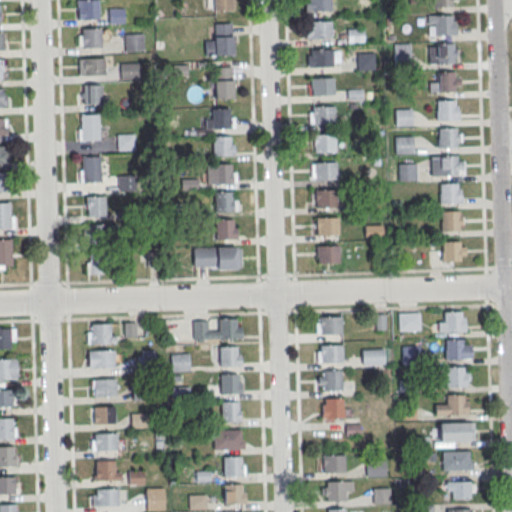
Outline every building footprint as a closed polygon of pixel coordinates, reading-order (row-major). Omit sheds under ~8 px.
[(80,0),(98,0),(98,21),(80,21),(80,0)] [(211,0),(229,0),(230,11),(212,11),(211,0)] [(329,0),(329,11),(308,11),(307,0),(329,0)] [(450,0),(451,7),(434,8),(433,0),(450,0)] [(108,22),(123,22),(123,8),(107,8),(108,22)] [(451,16),(451,35),(434,36),(434,16),(451,16)] [(330,22),(331,39),(309,40),(309,22),(330,22)] [(213,25),(231,25),(231,56),(213,56),(213,25)] [(81,29),(99,29),(100,50),(82,50),(81,29)] [(142,33),(123,33),(123,50),(142,50),(142,33)] [(392,59),(408,59),(408,42),(392,42),(392,59)] [(452,44),(453,64),(436,64),(435,45),(452,44)] [(331,50),(332,67),(310,68),(310,50),(331,50)] [(356,52),(356,69),(373,69),(373,52),(356,52)] [(103,57),(77,57),(77,74),(103,74),(103,57)] [(138,78),(138,62),(119,62),(119,78),(138,78)] [(213,68),(231,68),(232,99),(214,100),(213,68)] [(454,73),(454,92),(437,93),(436,73),(454,73)] [(332,78),(333,96),(311,97),(311,79),(332,78)] [(81,85),(99,85),(100,106),(82,106),(81,85)] [(453,101),(453,107),(457,107),(457,120),(436,121),(436,101),(453,101)] [(333,107),(334,125),(312,125),(312,108),(333,107)] [(394,108),(394,124),(411,124),(411,108),(394,108)] [(210,110),(228,109),(229,130),(211,130),(210,110)] [(80,115),(98,115),(99,140),(81,141),(80,115)] [(455,129),(456,148),(438,149),(438,130),(455,129)] [(132,134),(116,134),(116,149),(132,149),(132,134)] [(334,135),(335,153),(313,154),(313,136),(334,135)] [(413,152),(413,136),(394,136),(394,152),(413,152)] [(211,137),(229,137),(230,158),(212,158),(211,137)] [(82,157),(99,156),(100,183),(83,183),(82,157)] [(455,156),(456,176),(439,176),(438,157),(455,156)] [(397,180),(416,180),(416,162),(397,162),(397,180)] [(336,163),(336,180),(314,181),(314,163),(336,163)] [(213,164),(231,164),(231,185),(213,185),(213,164)] [(132,175),(118,175),(118,189),(132,189),(132,175)] [(456,185),(457,204),(440,205),(439,185),(456,185)] [(336,191),(337,208),(315,209),(315,191),(336,191)] [(213,192),(231,192),(232,213),(214,213),(213,192)] [(87,195),(87,216),(104,216),(104,195),(87,195)] [(0,204),(9,204),(10,230),(0,230),(0,204)] [(457,212),(458,231),(441,232),(440,213),(457,212)] [(338,218),(338,236),(316,236),(316,219),(338,218)] [(215,220),(232,220),(233,241),(215,241),(215,220)] [(0,240),(10,240),(11,266),(0,266),(0,240)] [(459,242),(459,262),(442,262),(442,243),(459,242)] [(338,246),(338,264),(316,265),(316,247),(338,246)] [(217,249),(235,249),(235,270),(217,270),(217,249)] [(109,272),(109,256),(86,256),(86,272),(109,272)] [(419,330),(419,311),(397,311),(397,330),(419,330)] [(443,313),(462,313),(462,332),(443,333),(443,313)] [(385,329),(385,314),(375,314),(375,329),(385,329)] [(319,318),(340,318),(341,336),(319,336),(319,318)] [(217,320),(236,320),(236,339),(218,340),(217,320)] [(124,335),(134,335),(134,322),(124,322),(124,335)] [(86,343),(113,343),(113,323),(86,323),(86,343)] [(14,328),(0,327),(0,347),(14,348),(14,328)] [(444,341),(463,340),(463,359),(445,360),(444,341)] [(319,346),(341,345),(341,364),(320,364),(319,346)] [(418,361),(418,345),(400,345),(400,361),(418,361)] [(218,348),(237,347),(237,367),(219,367),(218,348)] [(383,348),(361,348),(361,365),(383,365),(383,348)] [(113,349),(87,349),(87,367),(113,367),(113,349)] [(188,370),(188,352),(170,352),(170,370),(188,370)] [(0,378),(15,379),(15,358),(0,358),(0,378)] [(445,369),(464,369),(464,388),(446,388),(445,369)] [(322,372),(341,371),(341,391),(323,391),(322,372)] [(218,375),(237,375),(237,394),(219,395),(218,375)] [(93,380),(115,379),(115,396),(94,397),(93,380)] [(0,391),(11,391),(12,409),(0,409),(0,391)] [(445,396),(464,396),(464,415),(446,415),(445,396)] [(323,399),(342,399),(343,418),(324,419),(323,399)] [(219,403),(238,403),(238,422),(220,422),(219,403)] [(90,406),(90,423),(114,423),(114,406),(90,406)] [(147,412),(130,412),(130,427),(147,427),(147,412)] [(0,419),(11,419),(12,440),(0,440),(0,419)] [(474,442),(474,421),(438,421),(438,442),(474,442)] [(243,448),(243,429),(212,429),(212,448),(243,448)] [(93,435),(115,434),(116,451),(94,452),(93,435)] [(0,447),(12,447),(13,468),(0,468),(0,447)] [(441,453),(468,452),(468,462),(472,462),(472,471),(442,472),(441,453)] [(325,457),(344,456),(344,475),(326,476),(325,457)] [(222,458),(241,458),(241,477),(223,477),(222,458)] [(118,479),(118,460),(92,460),(92,479),(118,479)] [(383,475),(383,461),(366,461),(366,475),(383,475)] [(143,470),(127,470),(127,483),(143,483),(143,470)] [(210,470),(194,470),(194,480),(210,480),(210,470)] [(0,477),(14,477),(15,495),(0,495),(0,477)] [(451,482),(470,482),(471,501),(452,502),(451,482)] [(325,483),(344,483),(344,502),(326,503),(325,483)] [(223,486),(241,485),(242,505),(223,505),(223,486)] [(372,503),(389,502),(388,486),(372,487),(372,503)] [(163,509),(163,487),(145,487),(145,509),(163,509)] [(95,490),(117,489),(117,506),(96,507),(95,490)] [(205,494),(188,494),(188,508),(205,508),(205,494)]
